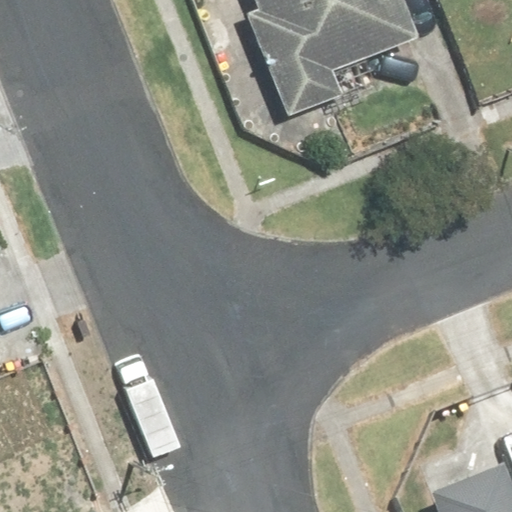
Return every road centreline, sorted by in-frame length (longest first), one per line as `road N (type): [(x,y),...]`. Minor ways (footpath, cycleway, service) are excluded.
road 1 (residential): [(182,370),(33,0)]
road 2 (residential): [(182,370),(511,238)]
road 3 (residential): [(239,511),(182,370)]
